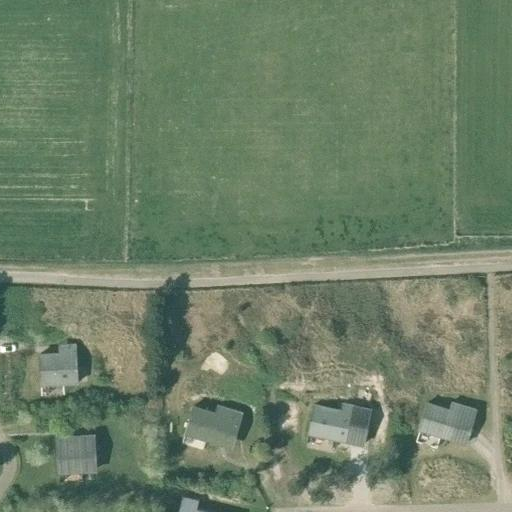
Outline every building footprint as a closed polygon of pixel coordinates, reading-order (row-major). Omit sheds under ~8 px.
[(40,385),(77,383),(74,345),(64,345),(65,353),(38,355),(40,385)] [(427,404),(418,430),(464,445),(475,410),(451,403),(449,410),(427,404)] [(308,434),(347,442),(363,445),(370,409),(342,404),(341,411),(313,405),(308,434)] [(193,407),(185,434),(219,444),(221,438),(231,441),(229,448),(242,452),(251,425),(239,421),(241,414),(217,406),(215,414),(193,407)] [(57,472),(95,470),(93,436),(55,438),(57,472)] [(181,506),(179,511),(205,511),(195,509),(197,501),(183,497),(181,506)]
